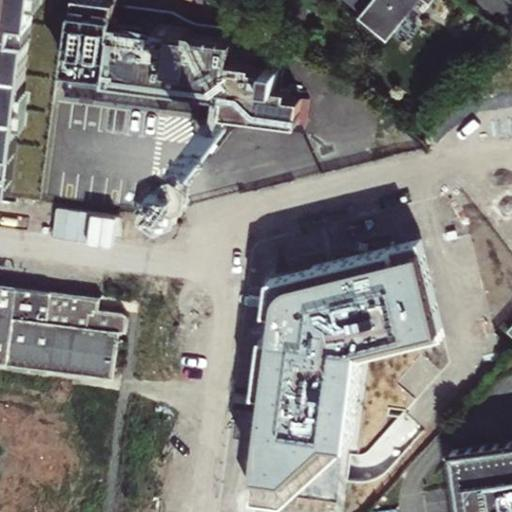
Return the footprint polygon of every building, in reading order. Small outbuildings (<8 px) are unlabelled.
[(0,0),(0,192),(8,193),(26,39),(11,37),(12,23),(28,25),(31,0),(0,0)] [(118,0),(63,0),(55,72),(106,79),(105,86),(228,101),(227,116),(305,124),(306,100),(292,98),(292,93),(277,92),(277,84),(261,73),(252,74),(253,69),(232,67),(233,47),(189,41),(189,35),(157,31),(156,37),(114,32),(118,0)] [(344,0),(369,19),(367,23),(395,46),(430,3),(437,8),(443,0),(344,0)] [(229,139),(231,135),(232,130),(231,126),(228,122),(224,119),(220,118),(216,118),(212,120),(208,122),(206,126),(205,130),(205,134),(207,138),(210,141),(213,144),(217,145),(222,144),(226,142),(229,139)] [(348,481),(366,350),(446,332),(425,244),(299,276),(289,283),(283,292),(254,511),(330,511),(334,479),(348,481)] [(268,275),(282,276),(284,258),(270,256),(268,275)] [(0,363),(112,377),(120,331),(124,332),(127,318),(123,310),(101,308),(103,296),(0,283),(0,363)] [(511,511),(511,452),(446,460),(451,511),(511,511)] [(41,492),(40,511),(101,511),(102,496),(41,492)]
